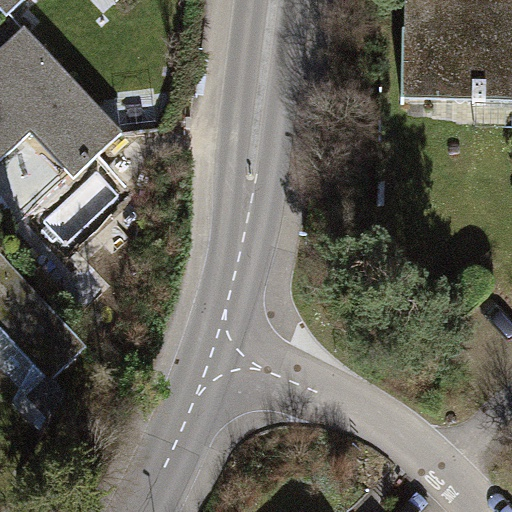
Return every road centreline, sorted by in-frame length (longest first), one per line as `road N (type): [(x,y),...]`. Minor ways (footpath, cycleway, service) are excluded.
road 1 (tertiary): [(275,0),(243,250),(213,351)]
road 2 (residential): [(213,351),(341,404),(446,476),(480,511)]
road 3 (tertiary): [(213,351),(140,511)]
